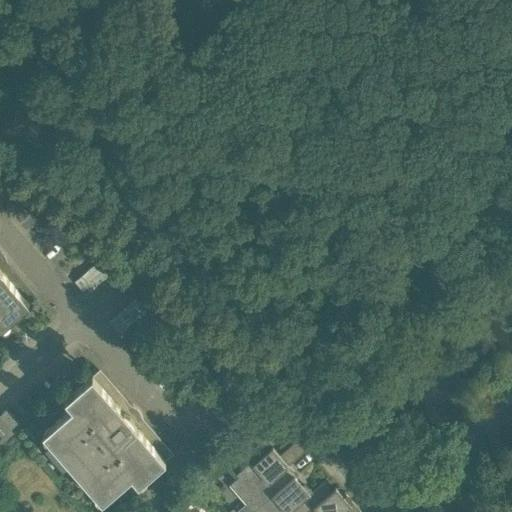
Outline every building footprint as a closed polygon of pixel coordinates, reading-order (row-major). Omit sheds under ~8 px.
[(0,322),(3,326),(36,297),(0,255),(0,322)] [(140,483),(173,455),(99,370),(66,399),(73,407),(44,432),(103,501),(128,479),(135,487),(139,483),(140,483)] [(266,487),(290,466),(273,447),(249,468),(247,465),(237,474),(239,477),(230,484),(253,511),(254,511),(273,496),(266,487)] [(307,490),(295,477),(297,475),(290,466),(266,487),(273,496),(254,511),(309,511),(314,508),(305,498),(313,492),(310,488),(307,490)] [(334,490),(326,481),(313,492),(305,498),(314,508),(309,511),(361,511),(351,500),(349,503),(336,488),(334,490)] [(182,499),(177,504),(182,510),(191,502),(186,496),(182,499)]
